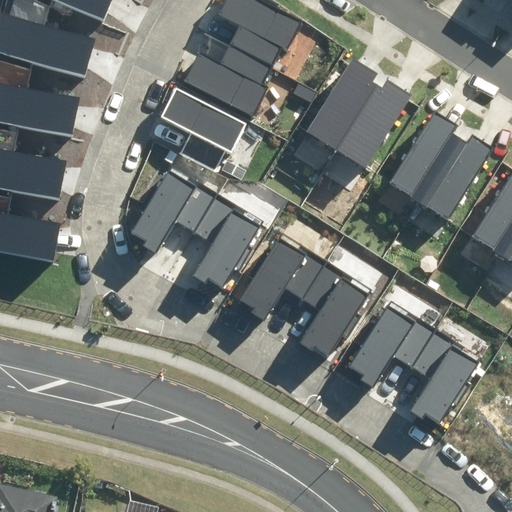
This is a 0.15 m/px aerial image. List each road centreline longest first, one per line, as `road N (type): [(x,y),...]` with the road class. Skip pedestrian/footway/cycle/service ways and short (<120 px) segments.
road 1 (residential): [(185,0),(146,71),(99,211),(118,267),(463,478),(500,511)]
road 2 (tertiary): [(0,374),(246,449),(335,511)]
road 3 (residential): [(388,0),(511,80)]
